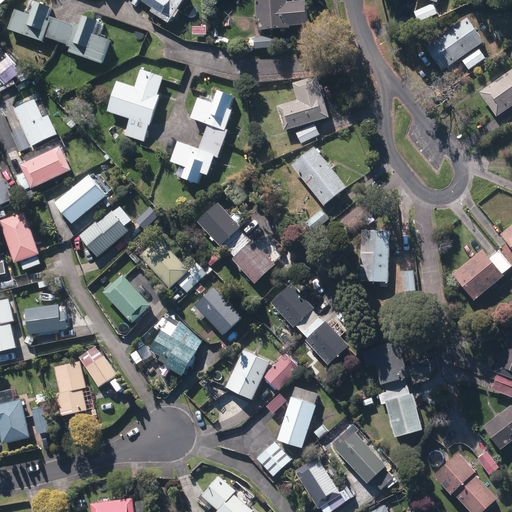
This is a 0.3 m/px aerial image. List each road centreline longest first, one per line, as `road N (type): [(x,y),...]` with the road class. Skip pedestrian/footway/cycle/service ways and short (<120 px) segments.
road 1 (unknown): [(415,200),(451,388)]
road 2 (residential): [(172,431),(0,481)]
road 3 (residential): [(459,188),(444,198),(431,195),(395,161),(386,142),(383,70)]
road 4 (residential): [(383,70),(459,165),(459,188)]
